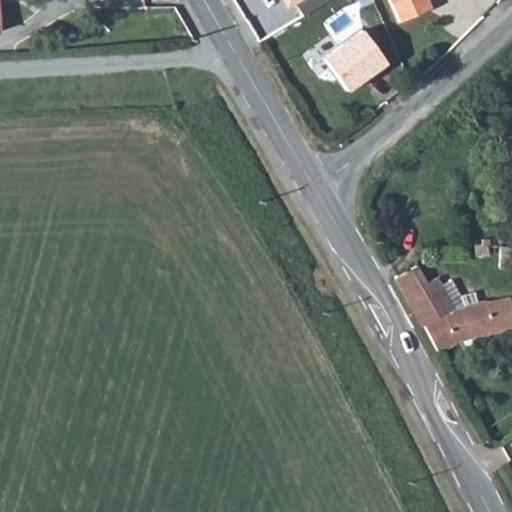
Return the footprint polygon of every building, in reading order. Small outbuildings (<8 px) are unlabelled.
[(389,0),(399,22),(431,8),(427,0),(389,0)] [(361,32),(318,60),(344,95),(385,65),(361,32)] [(490,246),(489,239),(482,239),(482,244),(475,245),(476,257),(488,255),(487,246),(490,246)] [(511,249),(500,247),(499,270),(511,270),(511,249)] [(426,283),(416,266),(394,279),(421,324),(424,325),(437,352),(459,343),(511,330),(511,301),(510,300),(508,299),(487,303),(484,302),(478,303),(454,309),(441,285),(437,278),(426,283)] [(454,309),(478,303),(475,293),(460,296),(451,280),(441,285),(454,309)]
